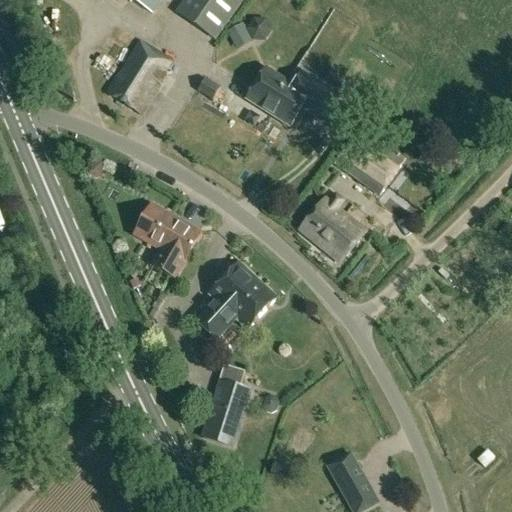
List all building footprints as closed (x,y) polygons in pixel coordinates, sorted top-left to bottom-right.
[(132,0),(153,14),(162,0),(132,0)] [(186,0),(178,13),(217,40),(244,0),(186,0)] [(239,35),(244,45),(258,37),(252,28),(239,35)] [(143,115),(174,63),(140,42),(108,93),(143,115)] [(268,70),(249,100),(291,127),(303,109),(324,122),(341,95),(305,72),(295,87),(268,70)] [(215,102),(223,88),(207,78),(199,92),(215,102)] [(382,196),(405,162),(359,131),(336,165),(382,196)] [(343,264),(368,233),(326,200),(301,231),(343,264)] [(177,280),(203,234),(153,206),(136,235),(161,250),(152,266),(177,280)] [(227,321),(232,316),(248,331),(278,298),(240,263),(209,295),(216,301),(197,322),(217,341),(232,325),(227,321)] [(235,450),(254,390),(220,379),(202,439),(235,450)] [(486,469),(496,459),(489,451),(478,461),(486,469)] [(353,455),(330,468),(355,511),(365,511),(380,504),(353,455)]
